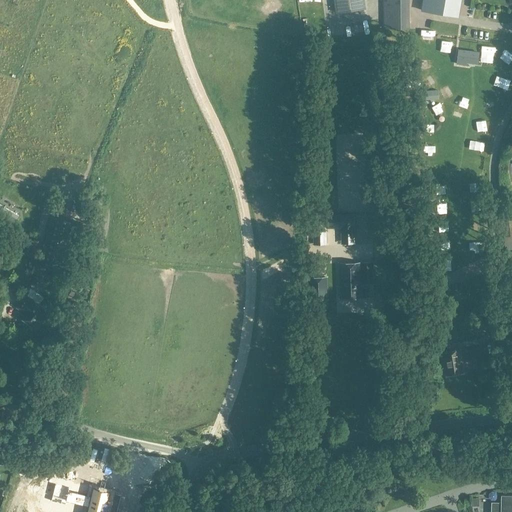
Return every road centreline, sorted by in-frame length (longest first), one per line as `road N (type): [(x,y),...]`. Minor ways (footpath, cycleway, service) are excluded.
road 1 (tertiary): [(511,420),(236,458)]
road 2 (unclassified): [(201,470),(178,454),(68,424),(0,385)]
